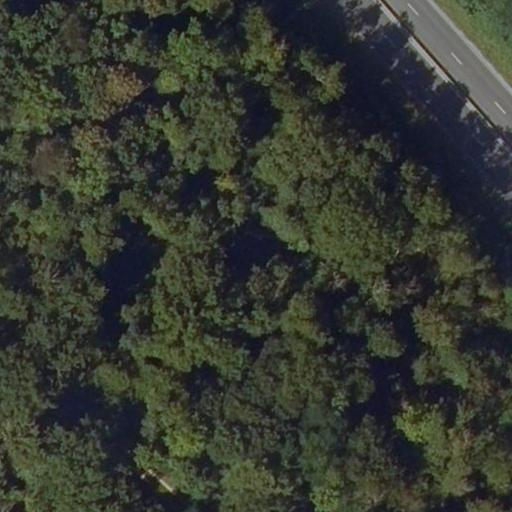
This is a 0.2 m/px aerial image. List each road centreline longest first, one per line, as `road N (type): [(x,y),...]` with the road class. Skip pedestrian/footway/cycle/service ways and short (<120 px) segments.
road 1 (track): [(0,281),(243,511)]
road 2 (trunk): [(346,0),(511,186)]
road 3 (trunk): [(511,127),(399,0)]
